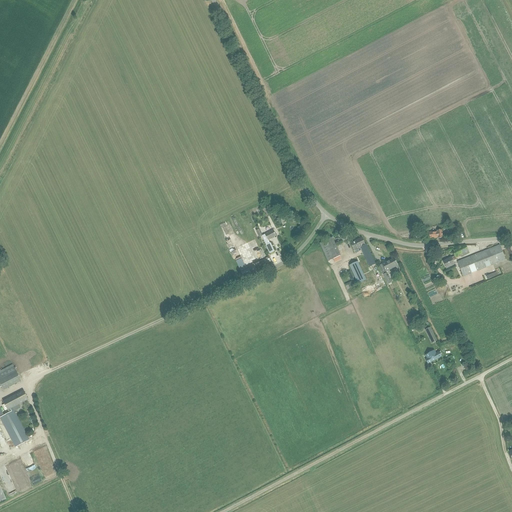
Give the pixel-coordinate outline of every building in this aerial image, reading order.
[(261,236),(270,254),(275,251),(271,243),(270,244),(268,240),(276,236),(273,230),(263,236),(261,236)] [(423,234),(424,239),(428,239),(438,238),(438,239),(443,238),(442,230),(437,231),(437,232),(427,233),(423,234)] [(320,243),(321,247),(328,261),(340,256),(332,238),(320,243)] [(359,251),(362,250),(370,267),(376,264),(366,244),(365,245),(362,238),(354,241),(359,251)] [(359,252),(359,251),(354,241),(350,243),(355,253),(359,252)] [(470,253),(466,246),(466,245),(464,246),(452,252),(455,256),(451,258),(443,262),(446,268),(454,264),(453,261),(457,259),(456,259),(461,256),(461,257),(470,253)] [(506,260),(502,250),(500,245),(457,262),(463,277),(506,260)] [(261,266),(270,262),(268,257),(259,262),(261,266)] [(386,262),(382,264),(383,266),(386,272),(398,266),(394,259),(387,262),(386,262)] [(414,259),(407,262),(409,268),(416,265),(414,259)] [(358,262),(349,265),(358,284),(366,280),(358,262)] [(355,280),(345,285),(348,290),(357,285),(355,280)] [(430,328),(426,330),(430,338),(434,336),(430,328)] [(428,364),(442,357),(439,352),(437,354),(435,351),(426,356),(427,359),(426,360),(428,364)] [(21,381),(13,365),(0,371),(0,387),(2,387),(3,390),(21,381)] [(24,391),(3,401),(8,410),(10,409),(12,411),(0,417),(0,418),(16,447),(30,440),(13,408),(28,400),(24,391)]
